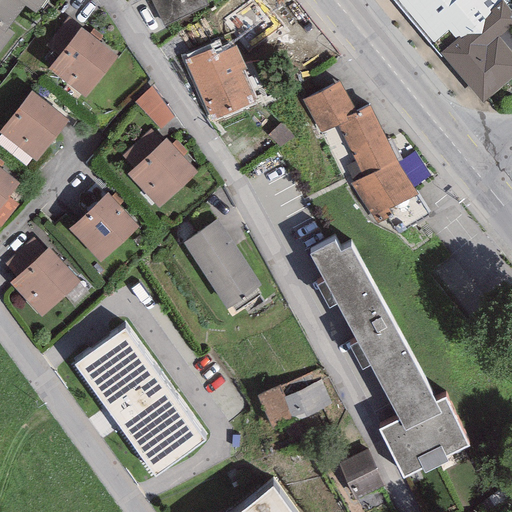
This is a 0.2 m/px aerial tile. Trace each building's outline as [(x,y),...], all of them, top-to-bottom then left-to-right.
[(35,13),(45,0),(0,0),(0,49),(12,34),(6,29),(24,6),(35,13)] [(205,0),(149,0),(163,28),(209,6),(205,0)] [(235,46),(240,57),(281,27),(257,0),(251,0),(223,20),(230,32),(210,42),(214,48),(216,54),(235,46)] [(392,0),(441,58),(443,56),(440,54),(502,2),(505,5),(509,2),(507,0),(392,0)] [(443,56),(482,103),(511,78),(511,52),(511,51),(511,50),(511,14),(505,5),(502,2),(440,54),(443,56)] [(117,57),(80,27),(47,69),(85,98),(117,57)] [(214,48),(184,60),(210,121),(254,102),(241,72),(246,70),(240,57),(235,46),(216,54),(214,48)] [(345,118),(356,112),(339,82),(302,100),(321,133),(338,126),(347,122),(345,118)] [(137,102),(165,128),(181,112),(152,85),(137,102)] [(68,121),(31,91),(0,129),(0,134),(36,162),(68,121)] [(377,224),(388,218),(385,214),(390,212),(388,210),(418,195),(397,162),(369,106),(356,112),(345,118),(347,122),(338,126),(355,162),(345,167),(354,183),(350,184),(377,224)] [(281,144),(297,134),(287,120),(272,130),(281,144)] [(197,173),(166,139),(127,175),(158,209),(197,173)] [(19,184),(0,168),(0,208),(8,197),(19,184)] [(138,227),(107,194),(67,230),(99,263),(138,227)] [(18,205),(8,197),(0,208),(0,227),(0,228),(18,205)] [(262,286),(217,220),(181,243),(226,310),(262,286)] [(441,414),(435,404),(350,247),(340,253),(335,242),(310,256),(325,282),(317,286),(329,309),(336,305),(356,343),(349,347),(362,371),(369,367),(398,420),(405,433),(441,414)] [(81,282),(49,247),(9,283),(41,318),(81,282)] [(204,442),(124,330),(74,365),(155,477),(204,442)] [(306,418),(331,404),(321,380),(285,397),(280,387),(280,385),(257,396),(272,428),(291,419),(293,423),(306,418)] [(398,420),(378,430),(402,479),(423,469),(425,473),(448,462),(445,457),(468,446),(445,399),(435,404),(441,414),(405,433),(398,420)] [(368,448),(338,462),(355,499),(385,486),(368,448)] [(291,511),(272,487),(239,511),(291,511)]
